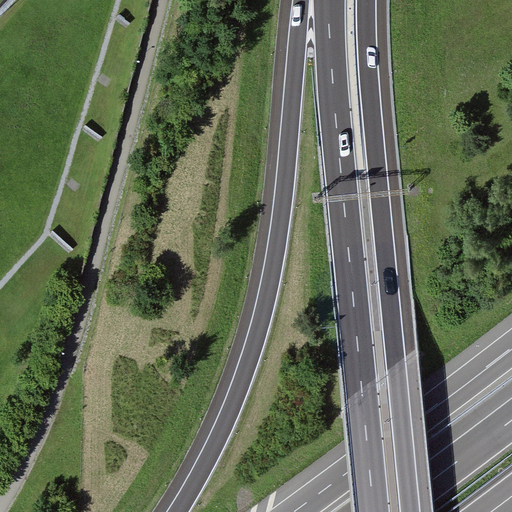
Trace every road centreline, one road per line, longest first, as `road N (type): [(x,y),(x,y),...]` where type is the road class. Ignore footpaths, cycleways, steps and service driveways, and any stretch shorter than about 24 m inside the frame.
road 1 (motorway): [(302,0),(259,314),(233,396),(175,511)]
road 2 (motorway): [(329,0),(373,511)]
road 3 (motorway): [(410,511),(367,0)]
road 4 (motorway): [(511,350),(297,511)]
road 5 (motorway): [(511,419),(388,511)]
